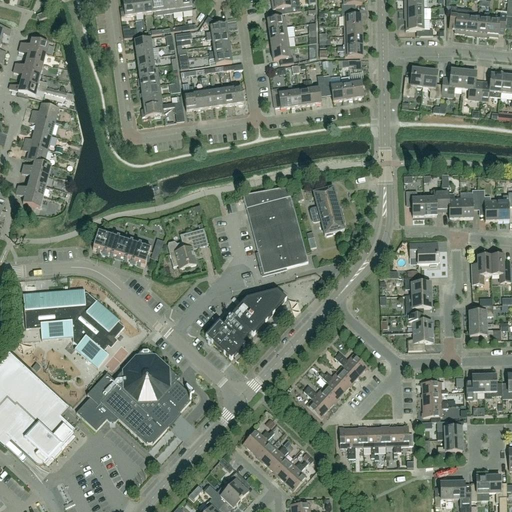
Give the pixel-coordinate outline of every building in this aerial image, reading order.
[(140,0),(137,0),(131,1),(134,17),(143,16),(140,0)] [(153,14),(150,0),(140,0),(143,16),(153,14)] [(163,16),(160,0),(150,0),(153,14),(153,17),(163,16)] [(170,0),(160,0),(163,16),(172,15),(170,0)] [(179,0),(170,0),(172,15),(182,13),(179,0)] [(191,12),(191,9),(189,0),(179,0),(182,13),(191,12)] [(280,0),(270,1),(272,12),(286,10),(287,16),(300,13),(299,7),(299,3),(298,0),(280,0)] [(360,0),(335,0),(335,1),(342,0),(343,6),(340,6),(340,12),(354,12),(354,6),(361,6),(360,0)] [(426,0),(411,0),(403,0),(404,11),(422,11),(427,11),(426,0)] [(122,2),(123,10),(119,10),(120,19),(134,17),(131,1),(122,2)] [(450,8),(449,21),(448,31),(454,31),(453,35),(464,36),(464,37),(467,12),(456,11),(456,8),(450,8)] [(422,11),(404,11),(404,22),(423,21),(422,11)] [(355,18),(354,12),(340,12),(341,18),(343,18),(343,28),(361,28),(361,17),(355,18)] [(467,12),(464,37),(475,38),(477,20),(471,19),(472,13),(467,12)] [(488,21),(486,40),(486,38),(497,39),(497,37),(503,37),(506,13),(500,13),(499,22),(488,21)] [(36,17),(38,21),(38,22),(47,19),(45,14),(36,17)] [(477,20),(475,38),(486,40),(488,21),(488,15),(484,14),(483,20),(477,20)] [(206,21),(204,24),(209,28),(210,34),(208,35),(205,35),(205,39),(208,38),(227,36),(226,26),(220,27),(220,23),(216,23),(215,23),(214,23),(207,19),(206,21)] [(268,32),(286,29),(284,19),(266,21),(268,32)] [(423,32),(423,21),(404,22),(405,22),(405,33),(418,33),(418,38),(432,38),(432,32),(423,32)] [(0,27),(0,43),(2,35),(9,37),(10,31),(0,27)] [(361,38),(361,28),(343,28),(343,39),(361,38)] [(286,29),(268,32),(269,42),(287,39),(286,29)] [(136,31),(122,33),(123,41),(137,39),(136,35),(136,31)] [(191,41),(190,35),(190,34),(174,37),(175,43),(185,42),(191,41)] [(208,38),(205,39),(206,43),(209,42),(211,42),(212,48),(228,45),(227,36),(208,38)] [(171,37),(164,38),(166,48),(168,48),(173,47),(172,42),(171,37)] [(361,38),(343,39),(344,49),(362,48),(361,38)] [(287,39),(269,42),(271,52),(288,49),(287,39)] [(151,50),(150,40),(133,43),(135,52),(151,50)] [(21,45),(20,49),(29,51),(28,52),(46,56),(48,46),(31,41),(29,47),(21,45)] [(212,48),(213,53),(208,54),(208,58),(230,55),(228,45),(212,48)] [(344,49),(337,49),(337,54),(344,54),(344,59),(362,59),(362,48),(344,49)] [(29,51),(20,49),(18,54),(27,56),(25,62),(43,67),(46,56),(28,52),(29,51)] [(290,59),(288,49),(271,52),(272,62),(279,62),(279,67),(293,65),(292,59),(290,59)] [(152,60),(151,50),(135,52),(136,62),(152,60)] [(185,51),(181,52),(176,53),(177,57),(178,62),(186,61),(185,56),(186,56),(185,51)] [(214,57),(208,58),(209,61),(213,61),(214,67),(231,65),(230,55),(214,57)] [(154,69),(152,60),(136,62),(137,71),(154,69)] [(188,71),(186,61),(178,62),(179,67),(179,72),(184,71),(188,71)] [(43,67),(25,62),(24,68),(15,66),(14,70),(23,72),(23,73),(40,77),(43,67)] [(360,72),(360,62),(347,63),(348,69),(353,69),(353,72),(360,72)] [(157,69),(154,69),(137,71),(139,81),(158,78),(157,69)] [(14,70),(13,75),(21,77),(20,83),(37,87),(45,89),(47,85),(39,83),(40,77),(23,73),(23,72),(14,70)] [(404,83),(402,97),(413,98),(414,89),(415,89),(415,90),(420,91),(421,89),(422,89),(424,72),(411,71),(410,84),(404,83)] [(436,74),(424,72),(422,89),(429,90),(428,100),(440,101),(440,98),(441,87),(435,86),(436,74)] [(442,80),(441,87),(440,98),(453,100),(454,90),(461,91),(463,73),(450,72),(449,81),(442,80)] [(475,75),(463,73),(461,91),(468,92),(467,101),(480,102),(480,100),(482,88),(482,84),(474,84),(475,75)] [(480,100),(480,102),(487,103),(487,101),(488,99),(492,99),(499,100),(500,95),(502,77),(490,76),(489,89),(482,88),(480,100)] [(511,78),(502,77),(500,95),(511,96),(510,103),(511,103),(511,78)] [(158,78),(139,81),(140,90),(156,88),(159,88),(158,78)] [(330,86),(329,84),(329,78),(322,78),(323,84),(325,98),(331,97),(332,104),(342,102),(340,84),(330,86)] [(363,81),(360,82),(350,83),(352,101),(363,99),(361,89),(364,89),(363,81)] [(311,82),(307,83),(310,107),(320,105),(320,99),(325,98),(323,84),(317,85),(317,88),(312,88),(311,82)] [(10,87),(8,92),(34,99),(36,92),(44,94),(45,89),(37,87),(20,83),(18,89),(10,87)] [(303,90),(297,90),(300,108),(310,107),(307,83),(303,84),(303,90)] [(350,83),(340,84),(342,102),(352,101),(350,83)] [(156,88),(140,90),(141,100),(158,98),(161,97),(159,88),(156,88)] [(227,91),(221,92),(223,108),(233,107),(231,90),(230,90),(230,88),(226,89),(227,91)] [(45,89),(44,94),(56,98),(56,99),(64,101),(66,95),(45,89)] [(189,93),(182,93),(185,113),(195,112),(193,96),(192,89),(188,89),(189,93)] [(231,90),(233,107),(243,105),(241,89),(231,90)] [(297,90),(287,92),(290,110),(300,108),(297,90)] [(277,91),(271,92),(273,110),(279,109),(279,111),(290,110),(287,92),(277,93),(277,91)] [(223,108),(221,92),(212,93),(214,109),(223,108)] [(212,93),(202,94),(204,111),(214,109),(212,93)] [(202,94),(193,96),(195,112),(204,111),(202,94)] [(158,98),(141,100),(143,109),(159,107),(162,107),(161,97),(158,98)] [(172,105),(162,107),(163,110),(173,109),(174,115),(174,116),(182,115),(182,114),(181,104),(172,105)] [(30,118),(54,124),(58,110),(41,105),(39,114),(32,112),(30,118)] [(143,114),(140,114),(141,120),(144,119),(153,118),(154,120),(159,119),(159,117),(160,117),(163,117),(163,110),(162,107),(159,107),(143,109),(143,114)] [(54,124),(30,118),(29,124),(35,126),(33,134),(51,138),(54,124)] [(25,140),(23,146),(47,152),(51,138),(33,134),(31,141),(25,140)] [(47,152),(23,146),(22,152),(28,154),(26,161),(34,163),(44,165),(47,152)] [(44,165),(34,163),(32,169),(23,167),(22,171),(48,178),(51,167),(44,165)] [(48,178),(22,171),(21,176),(30,178),(28,184),(45,189),(48,178)] [(45,189),(28,184),(27,190),(18,188),(17,192),(43,199),(45,189)] [(287,189),(242,197),(243,201),(245,210),(248,220),(249,223),(250,227),(257,254),(257,255),(263,276),(285,270),(286,270),(307,264),(305,256),(290,199),(287,189)] [(309,211),(309,213),(310,218),(318,215),(338,210),(332,189),(312,195),(316,208),(310,210),(309,211)] [(297,203),(303,201),(300,191),(294,193),(297,203)] [(43,199),(17,192),(16,197),(24,199),(23,206),(40,210),(43,199)] [(478,207),(477,196),(477,192),(471,193),(471,201),(460,201),(460,221),(472,221),(472,207),(478,207)] [(424,218),(423,200),(416,201),(416,193),(405,194),(405,207),(411,206),(412,219),(424,218)] [(430,200),(423,200),(424,218),(436,218),(435,212),(442,212),(442,208),(442,205),(441,193),(429,193),(430,200)] [(448,193),(441,193),(442,205),(442,208),(442,212),(448,212),(448,221),(460,221),(460,201),(448,201),(448,193)] [(511,208),(511,194),(507,195),(507,203),(496,203),(496,223),(508,223),(508,209),(511,208)] [(483,195),(477,196),(478,207),(478,210),(484,210),(484,223),(496,223),(496,203),(484,203),(483,195)] [(318,215),(310,218),(311,223),(312,224),(315,224),(320,223),(324,237),(344,232),(342,226),(345,226),(340,209),(338,210),(318,215)] [(179,237),(181,244),(176,246),(173,243),(168,245),(167,248),(172,269),(178,268),(179,271),(195,267),(191,252),(201,249),(198,238),(204,236),(203,231),(179,237)] [(124,241),(100,234),(98,233),(92,251),(100,254),(102,257),(106,258),(108,257),(118,260),(124,241)] [(313,239),(307,241),(310,251),(316,249),(313,239)] [(124,241),(118,260),(128,263),(129,266),(133,267),(136,266),(144,268),(150,250),(124,241)] [(155,245),(152,255),(159,257),(161,247),(155,245)] [(436,268),(436,266),(437,266),(436,245),(409,246),(409,260),(417,259),(417,267),(429,266),(429,268),(436,268)] [(477,266),(470,267),(471,287),(483,286),(482,277),(490,277),(490,258),(477,259),(477,266)] [(503,258),(490,258),(490,277),(499,277),(499,285),(511,285),(510,270),(510,265),(503,265),(503,258)] [(421,280),(417,280),(404,280),(404,292),(410,292),(411,298),(430,297),(429,285),(421,286),(421,280)] [(317,283),(312,290),(317,294),(322,287),(317,283)] [(86,295),(84,295),(83,291),(22,296),(25,331),(40,330),(41,342),(72,339),(72,345),(76,348),(74,351),(97,371),(108,358),(102,354),(123,329),(117,324),(119,322),(96,302),(95,303),(86,295)] [(218,323),(216,325),(204,338),(230,362),(244,347),(242,345),(251,336),(252,337),(286,301),(276,292),(245,300),(230,317),(231,317),(222,327),(218,323)] [(411,298),(404,298),(405,306),(405,317),(406,317),(423,316),(423,310),(430,310),(430,297),(411,298)] [(111,300),(108,306),(118,310),(121,304),(111,300)] [(468,326),(485,326),(485,319),(492,318),(492,308),(480,308),(480,314),(468,314),(468,326)] [(423,316),(406,317),(406,325),(406,328),(412,329),(412,335),(431,334),(431,323),(423,323),(423,316)] [(486,333),(485,326),(468,326),(469,338),(481,338),(481,344),(500,343),(500,333),(486,333)] [(413,341),(407,343),(407,353),(421,353),(421,346),(424,346),(432,345),(431,334),(412,335),(413,341)] [(86,397),(89,400),(75,415),(95,433),(106,421),(109,424),(114,424),(117,421),(145,447),(146,446),(147,447),(150,447),(151,446),(152,447),(168,429),(166,427),(178,414),(179,415),(190,403),(189,403),(191,400),(189,398),(190,397),(175,384),(179,380),(149,353),(148,354),(147,353),(142,353),(141,354),(140,353),(113,382),(106,376),(86,397)] [(8,354),(0,365),(0,437),(3,435),(10,442),(35,465),(42,466),(44,467),(51,460),(53,462),(53,463),(62,454),(61,453),(59,451),(65,444),(72,436),(71,435),(74,431),(59,418),(67,409),(38,382),(8,354)] [(339,355),(336,357),(358,378),(366,369),(352,356),(347,362),(339,355)] [(358,378),(336,357),(334,360),(342,368),(337,373),(351,386),(358,378)] [(327,375),(324,377),(343,395),(351,386),(337,373),(332,379),(327,375)] [(343,395),(324,377),(321,374),(318,377),(327,385),(321,390),(335,403),(343,395)] [(507,388),(501,388),(501,398),(502,401),(511,401),(511,376),(507,377),(507,385),(507,388)] [(495,377),(483,378),(483,395),(491,395),(491,399),(501,398),(501,385),(495,385),(495,377)] [(471,381),(465,381),(465,386),(465,399),(466,402),(476,402),(476,399),(476,395),(483,395),(483,378),(471,378),(471,381)] [(421,396),(440,396),(447,396),(447,392),(440,392),(440,384),(421,385),(421,396)] [(308,388),(305,391),(328,411),(335,403),(321,390),(316,396),(308,388)] [(328,411),(305,391),(303,394),(311,401),(306,407),(320,420),(328,411)] [(441,403),(440,396),(421,396),(422,408),(447,407),(447,403),(441,403)] [(447,411),(447,407),(422,408),(422,419),(441,419),(441,411),(447,411)] [(444,442),(461,441),(460,429),(448,430),(448,424),(436,424),(436,442),(444,442)] [(396,455),(395,429),(384,430),(385,449),(392,448),(393,455),(396,455)] [(407,429),(395,429),(396,455),(400,455),(400,448),(408,448),(407,429)] [(362,449),(362,430),(350,431),(351,461),(355,461),(354,450),(362,449)] [(373,430),(362,430),(362,449),(370,449),(370,460),(374,460),(374,455),(373,430)] [(385,449),(384,430),(373,430),(374,455),(377,455),(377,449),(385,449)] [(351,461),(350,431),(338,431),(339,450),(347,450),(347,461),(351,461)] [(251,454),(268,436),(265,433),(261,438),(255,432),(242,446),(251,454)] [(271,432),(268,436),(251,454),(259,462),(272,448),(266,443),(274,435),(271,432)] [(461,441),(444,442),(444,449),(437,449),(437,460),(449,460),(449,454),(461,453),(461,441)] [(272,448),(259,462),(267,469),(285,451),(282,448),(278,453),(272,448)] [(285,451),(267,469),(276,477),(289,463),(283,458),(287,454),(285,451)] [(289,463),(276,477),(284,485),(301,466),(299,464),(294,469),(289,463)] [(304,463),(301,466),(284,485),(293,493),(306,479),(300,474),(307,466),(304,463)] [(228,482),(223,487),(227,490),(240,503),(248,495),(240,487),(245,482),(235,474),(228,482)] [(499,478),(487,479),(488,495),(495,495),(495,504),(498,504),(497,511),(506,511),(506,504),(505,490),(500,490),(499,478)] [(470,496),(470,503),(481,503),(488,503),(488,500),(488,495),(487,479),(475,479),(476,491),(470,491),(470,496)] [(463,484),(451,485),(452,502),(459,501),(459,509),(459,511),(470,511),(470,508),(470,503),(470,496),(470,491),(470,487),(463,487),(463,484)] [(452,502),(451,485),(439,485),(440,497),(434,497),(434,509),(445,509),(445,502),(452,502)] [(209,488),(203,493),(211,500),(220,509),(225,504),(233,511),(240,503),(227,490),(223,487),(216,494),(209,488)] [(206,505),(199,511),(217,511),(220,509),(211,500),(206,505)]
